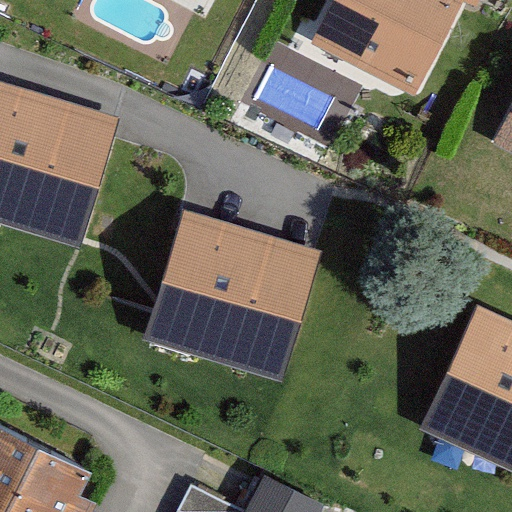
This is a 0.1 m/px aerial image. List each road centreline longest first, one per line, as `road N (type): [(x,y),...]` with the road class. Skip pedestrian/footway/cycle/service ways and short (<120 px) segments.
road 1 (unknown): [(0,44),(511,331)]
road 2 (unknown): [(115,511),(119,467),(108,446),(0,389)]
